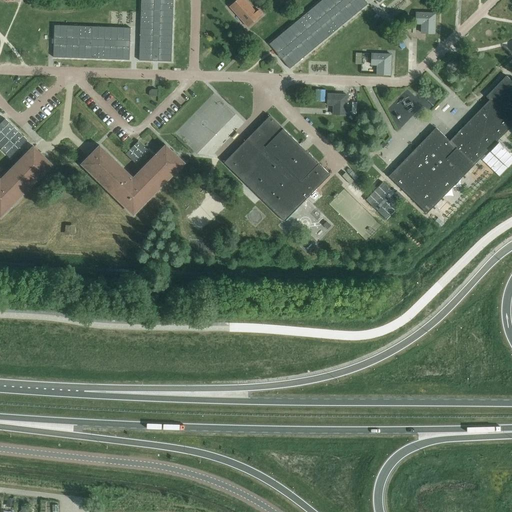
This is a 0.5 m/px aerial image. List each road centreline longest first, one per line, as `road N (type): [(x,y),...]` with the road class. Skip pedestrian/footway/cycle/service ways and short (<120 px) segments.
road 1 (trunk): [(0,417),(230,429),(511,427)]
road 2 (trunk): [(511,246),(424,327),(336,374),(84,395)]
road 3 (trunk): [(511,403),(84,395)]
road 4 (trunk): [(0,423),(201,453),(261,475),(312,511)]
road 5 (unclassified): [(0,448),(177,470),(270,511)]
road 6 (trunk): [(378,511),(380,480),(409,448),(511,428)]
